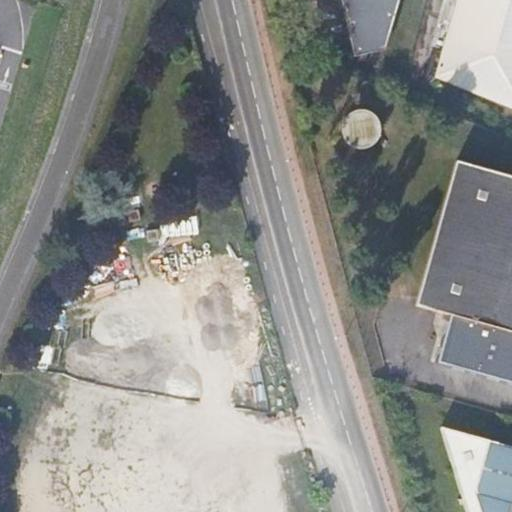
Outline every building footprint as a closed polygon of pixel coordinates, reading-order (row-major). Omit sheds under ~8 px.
[(395,0),(347,0),(359,52),(382,45),(395,0)] [(511,113),(511,0),(462,0),(438,85),(511,113)] [(343,139),(371,143),(375,114),(347,110),(343,139)] [(511,385),(511,177),(463,163),(421,305),(454,314),(441,365),(511,385)] [(469,511),(511,511),(511,446),(443,427),(469,511)]
